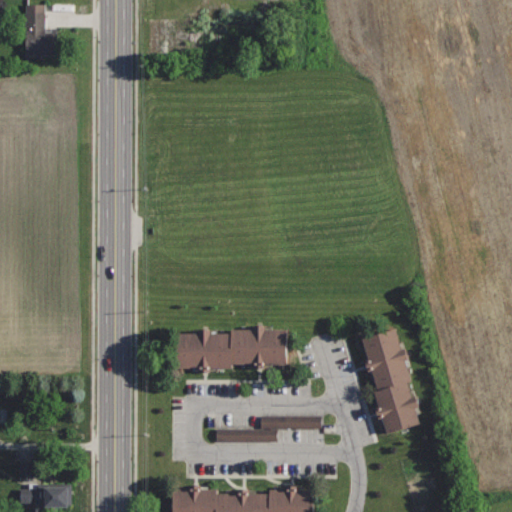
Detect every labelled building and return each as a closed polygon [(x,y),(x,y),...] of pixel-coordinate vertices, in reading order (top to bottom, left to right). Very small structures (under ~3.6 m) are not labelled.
[(46,3),(26,3),(26,56),(58,56),(58,27),(46,27),(46,3)] [(289,361),(290,326),(233,326),(233,332),(177,332),(177,366),(235,366),(235,361),(289,361)] [(385,433),(420,424),(405,371),(411,370),(399,326),(364,336),(376,377),(369,379),(385,433)] [(319,415),(259,415),(259,427),(216,427),(216,439),(276,440),(276,428),(319,428),(319,415)] [(72,483),(37,483),(37,488),(21,488),(21,502),(36,502),(36,508),(71,509),(72,483)] [(218,492),(174,492),(174,511),(315,511),(315,490),(271,491),(271,497),(219,497),(218,492)]
